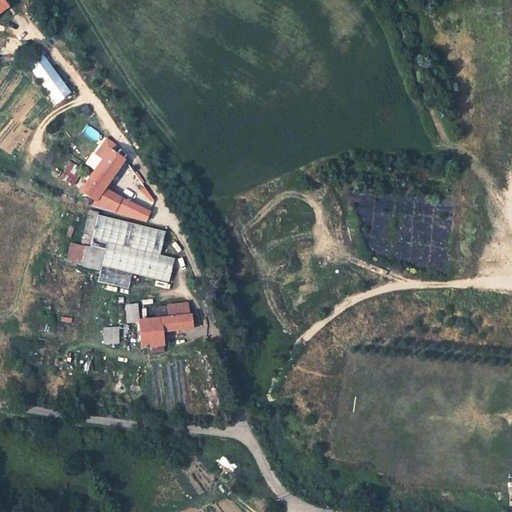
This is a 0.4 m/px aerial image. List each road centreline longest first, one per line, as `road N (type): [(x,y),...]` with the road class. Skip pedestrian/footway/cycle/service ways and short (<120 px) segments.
road 1 (unclassified): [(243,434),(0,406)]
road 2 (residential): [(163,217),(192,263),(243,434)]
